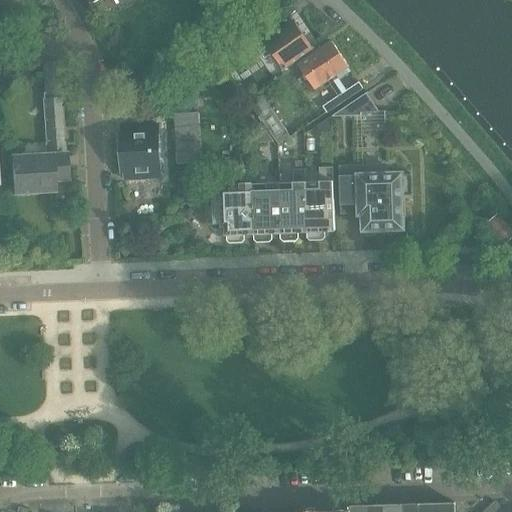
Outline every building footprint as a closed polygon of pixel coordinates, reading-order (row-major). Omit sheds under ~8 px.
[(276,20),(246,40),(253,51),(257,48),(265,59),(272,54),(284,70),(281,72),(284,76),(299,66),(298,66),(309,58),(307,54),(314,50),(310,44),(309,44),(294,22),(283,30),(276,20)] [(350,72),(348,69),(349,68),(332,43),(321,50),(319,46),(314,50),(307,54),(309,58),(298,66),(299,66),(315,91),(329,82),(337,77),(336,76),(337,76),(340,79),(350,72)] [(58,64),(43,65),(45,94),(60,93),(58,64)] [(367,94),(332,117),(333,118),(361,117),(361,114),(379,112),(367,94)] [(60,99),(43,99),(46,156),(12,158),(14,194),(17,194),(21,197),(28,197),(31,193),(54,192),(53,181),(67,180),(65,155),(64,155),(62,127),(63,127),(63,126),(62,126),(60,99)] [(288,134),(271,110),(272,111),(272,112),(272,113),(272,114),(272,115),(272,116),(271,117),(271,118),(270,118),(270,119),(269,119),(269,120),(268,120),(267,121),(266,121),(265,121),(264,121),(263,121),(262,121),(261,121),(261,120),(260,120),(259,119),(258,118),(261,123),(262,122),(276,142),(288,134)] [(332,133),(332,117),(318,127),(318,133),(332,133)] [(121,128),(121,135),(120,135),(122,174),(124,173),(125,180),(162,178),(160,126),(121,128)] [(413,197),(412,175),(401,176),(401,175),(386,176),(385,166),(341,168),(343,214),(360,213),(360,216),(364,216),(364,231),(403,230),(402,197),(413,197)] [(321,183),(306,183),(308,233),(308,239),(311,241),(323,241),(325,238),(325,233),(335,232),(335,231),(333,182),(334,182),(333,169),(333,170),(333,169),(320,169),(321,183)] [(294,184),(280,185),(281,234),(282,240),(284,242),(296,242),(298,239),(298,234),(308,233),(306,183),(306,170),(293,171),(294,184)] [(272,240),(272,235),(281,234),(280,185),(253,186),(254,235),(255,235),(255,241),(257,243),(270,243),(272,240)] [(245,236),(254,235),(253,186),(225,187),(214,194),(207,202),(208,219),(215,226),(226,225),(226,237),(227,237),(228,242),(230,244),(243,244),(245,241),(245,236)] [(511,238),(511,231),(499,216),(486,226),(503,246),(511,238)] [(484,511),(496,511),(501,508),(495,502),(484,511)] [(455,511),(455,503),(419,505),(419,511),(455,511)]
